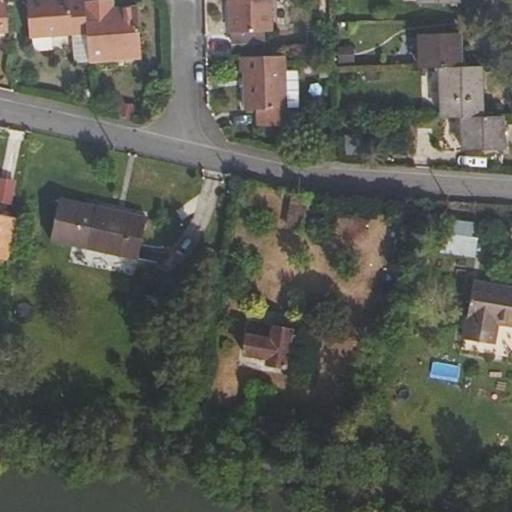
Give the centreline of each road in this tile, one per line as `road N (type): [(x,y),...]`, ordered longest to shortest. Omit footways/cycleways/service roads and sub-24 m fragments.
road 1 (residential): [(169,140),(326,173),(511,188)]
road 2 (residential): [(0,102),(169,140)]
road 3 (residential): [(169,140),(179,105),(177,0)]
